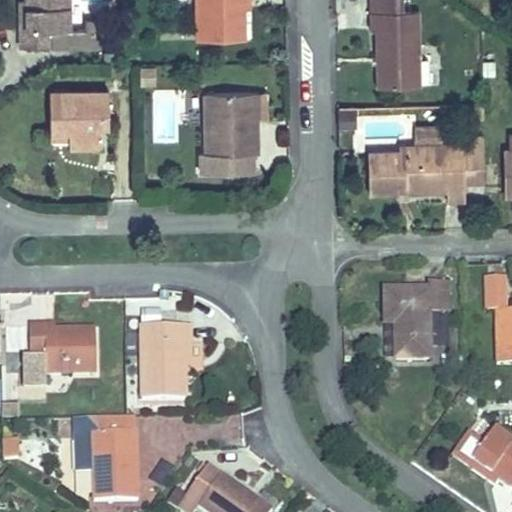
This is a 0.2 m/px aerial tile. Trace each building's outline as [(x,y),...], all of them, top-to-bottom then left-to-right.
[(36,28),(35,0),(23,0),(24,14),(24,28),(36,28)] [(70,0),(35,0),(36,28),(24,28),(25,44),(51,43),(50,30),(71,30),(70,0)] [(176,0),(178,40),(226,40),(225,6),(234,6),(233,0),(176,0)] [(398,7),(398,0),(364,0),(364,32),(373,32),(373,54),(373,85),(422,86),(422,7),(398,7)] [(140,82),(155,83),(155,65),(141,65),(140,82)] [(48,125),(70,124),(71,140),(71,146),(106,145),(106,127),(118,127),(117,87),(48,88),(48,125)] [(268,90),(198,90),(198,175),(253,175),(253,158),(258,158),(258,137),(258,117),(267,117),(268,90)] [(358,127),(359,110),(341,110),(341,127),(358,127)] [(70,124),(48,125),(49,140),(58,140),(71,140),(70,124)] [(511,149),(511,134),(501,135),(501,150),(511,149)] [(465,185),(466,144),(393,142),(392,146),(359,145),(358,193),(389,193),(390,178),(444,178),(443,194),(443,200),(465,200),(465,185)] [(466,144),(465,185),(482,185),(483,144),(466,144)] [(511,149),(501,150),(501,185),(511,184),(511,149)] [(390,178),(389,193),(416,194),(443,194),(444,178),(390,178)] [(511,184),(501,185),(501,197),(511,196),(511,184)] [(511,315),(495,316),(493,284),(462,284),(462,320),(476,321),(478,375),(511,374),(511,315)] [(434,327),(432,292),(406,290),(408,302),(362,302),(361,335),(372,336),(372,350),(372,377),(415,375),(413,329),(434,327)] [(37,326),(11,326),(12,369),(3,369),(3,393),(23,393),(23,383),(88,382),(87,333),(51,333),(37,333),(37,326)] [(191,346),(191,326),(130,326),(129,406),(180,407),(180,377),(180,346),(191,346)] [(191,360),(191,346),(180,346),(180,377),(191,377),(191,360)] [(187,459),(187,445),(243,442),(242,417),(151,420),(153,460),(187,459)] [(126,430),(71,431),(72,511),(91,511),(127,511),(126,462),(126,430)] [(511,511),(511,454),(484,432),(470,452),(460,466),(485,484),(494,490),(504,497),(497,508),(503,511),(511,511)] [(460,466),(470,452),(451,438),(433,463),(476,494),(485,484),(460,466)] [(180,500),(209,462),(198,454),(170,493),(180,500)] [(243,487),(209,462),(180,500),(196,511),(275,511),(276,511),(243,487)]
